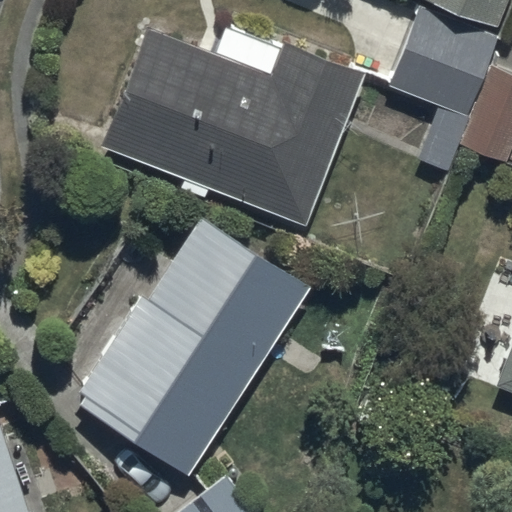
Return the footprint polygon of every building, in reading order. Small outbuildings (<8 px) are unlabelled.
[(423,0),(498,29),(509,0),(423,0)] [(422,160),(450,170),(500,34),(418,4),(387,89),(441,109),(422,160)] [(151,27),(103,146),(186,179),(181,190),(205,200),(210,188),(305,226),(366,77),(281,43),(279,48),(223,26),(213,52),(151,27)] [(511,73),(491,66),(461,144),(507,162),(511,148),(511,73)] [(77,390),(84,396),(80,402),(188,471),(309,284),(201,214),(147,298),(140,292),(77,390)] [(511,344),(496,385),(511,391),(511,344)] [(0,511),(29,511),(0,423),(0,511)] [(176,511),(255,511),(225,473),(176,511)]
